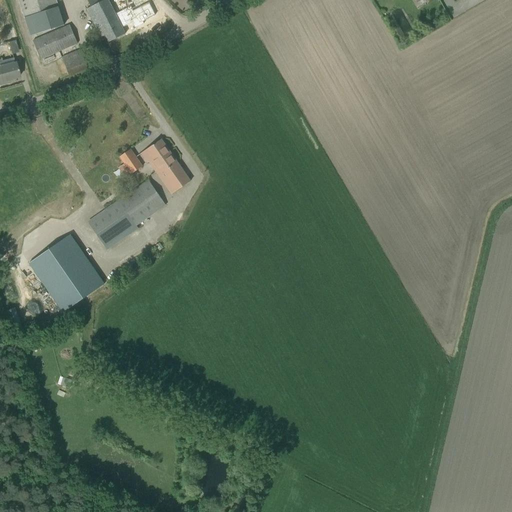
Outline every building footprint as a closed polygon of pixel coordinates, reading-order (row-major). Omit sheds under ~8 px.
[(18,0),(24,17),(30,35),(64,25),(59,7),(56,0),(18,0)] [(115,14),(108,0),(87,0),(91,7),(87,9),(97,29),(99,27),(103,36),(105,35),(109,42),(125,34),(122,28),(120,22),(115,14)] [(143,0),(142,0),(115,14),(120,22),(122,28),(131,23),(134,29),(144,24),(157,18),(155,16),(168,9),(162,0),(153,0),(152,0),(148,0),(144,2),(143,0)] [(33,41),(41,59),(78,43),(70,25),(33,41)] [(62,58),(69,76),(88,68),(80,50),(62,58)] [(4,67),(3,64),(0,65),(0,85),(9,83),(9,80),(19,77),(15,64),(4,67)] [(164,183),(172,194),(190,181),(161,139),(141,153),(147,163),(152,159),(167,181),(164,183)] [(120,157),(131,174),(142,166),(130,149),(120,157)] [(106,211),(89,223),(106,247),(141,222),(165,205),(154,188),(149,181),(133,192),(106,211)] [(70,234),(29,263),(63,312),(104,284),(70,234)]
